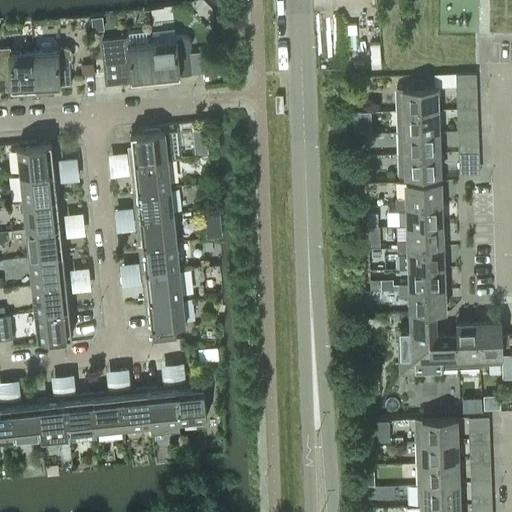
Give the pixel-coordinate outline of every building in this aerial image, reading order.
[(156,83),(152,41),(129,44),(129,36),(101,38),(105,81),(120,80),(141,78),(142,85),(156,83)] [(176,39),(152,41),(156,83),(170,82),(169,75),(191,73),(188,49),(188,48),(190,45),(189,41),(187,38),(183,36),(179,36),(176,39)] [(36,92),(33,50),(11,52),(10,45),(0,45),(0,87),(21,86),(21,93),(36,92)] [(58,49),(33,50),(36,92),(50,91),(50,85),(71,83),(69,59),(71,56),(71,52),(69,48),(65,47),(61,47),(58,49)] [(202,48),(188,49),(191,73),(204,71),(203,56),(202,48)] [(211,55),(203,56),(204,71),(218,70),(218,63),(213,63),(211,55)] [(80,66),(81,79),(94,78),(93,65),(80,66)] [(469,72),(455,72),(455,73),(455,85),(476,84),(475,71),(469,72)] [(397,109),(437,107),(436,85),(424,86),(423,79),(411,80),(411,86),(396,87),(397,109)] [(455,85),(456,92),(476,92),(476,84),(455,85)] [(397,131),(437,129),(437,107),(397,109),(397,131)] [(355,111),(353,111),(354,121),(356,121),(360,121),(370,120),(370,111),(360,111),(355,111)] [(209,118),(198,119),(199,127),(205,127),(211,126),(210,118),(209,118)] [(144,127),(144,131),(130,132),(133,160),(167,156),(179,155),(176,129),(164,130),(164,129),(159,129),(159,126),(144,127)] [(398,152),(438,151),(437,129),(397,131),(398,152)] [(37,142),(37,139),(21,141),(22,144),(17,145),(20,172),(54,169),(51,141),(37,142)] [(110,150),(112,172),(130,170),(128,148),(110,150)] [(438,151),(398,152),(399,175),(439,174),(438,151)] [(61,155),(62,177),(80,176),(79,154),(61,155)] [(170,185),(167,156),(133,160),(135,177),(132,178),(133,189),(170,185)] [(54,169),(20,172),(23,200),(60,196),(59,185),(56,186),(54,169)] [(395,197),(395,203),(440,201),(439,179),(397,180),(398,196),(395,197)] [(173,212),(170,185),(133,189),(134,199),(137,199),(139,215),(173,212)] [(61,207),(60,196),(23,200),(26,227),(60,224),(58,208),(61,207)] [(440,201),(395,203),(395,210),(398,210),(399,224),(407,224),(441,223),(440,201)] [(136,225),(134,203),(116,205),(117,227),(136,225)] [(67,231),(85,231),(85,209),(67,209),(67,231)] [(176,239),(173,212),(139,215),(141,232),(137,232),(139,243),(176,239)] [(377,212),(366,212),(367,224),(377,224),(377,212)] [(396,240),(396,246),(442,244),(441,223),(407,224),(407,239),(396,240)] [(61,240),(60,224),(26,227),(29,255),(66,251),(65,240),(61,240)] [(379,226),(367,226),(367,236),(379,235),(379,226)] [(179,267),(176,239),(139,243),(140,254),(143,254),(145,270),(179,267)] [(442,244),(396,246),(397,253),(408,253),(408,268),(442,266),(442,244)] [(67,262),(66,251),(29,255),(32,282),(66,279),(64,262),(67,262)] [(120,259),(123,281),(142,279),(139,258),(120,259)] [(71,265),(74,287),(93,285),(90,263),(71,265)] [(398,283),(398,289),(443,288),(442,266),(408,268),(409,283),(398,283)] [(179,267),(145,270),(147,287),(143,287),(144,298),(181,294),(179,267)] [(379,278),(370,279),(370,288),(379,288),(379,278)] [(67,295),(66,279),(32,282),(34,309),(72,306),(70,295),(67,295)] [(443,288),(398,289),(398,296),(409,296),(410,311),(433,310),(433,311),(444,310),(443,288)] [(184,323),(181,294),(144,298),(146,309),(149,309),(152,339),(176,337),(175,324),(184,323)] [(70,317),(73,317),(72,306),(34,309),(38,338),(42,338),(43,341),(58,339),(58,336),(71,335),(70,317)] [(400,370),(408,369),(407,355),(415,354),(434,333),(433,311),(433,310),(410,311),(411,327),(399,328),(400,370)] [(0,313),(0,337),(12,337),(10,313),(0,313)] [(501,320),(478,321),(480,366),(486,365),(486,362),(502,362),(502,344),(508,344),(508,332),(501,332),(501,320)] [(455,321),(456,332),(457,332),(458,367),(480,366),(478,321),(455,321)] [(443,367),(458,367),(457,332),(456,332),(434,333),(415,354),(407,355),(408,369),(443,368),(443,367)] [(197,346),(198,360),(214,358),(212,345),(197,346)] [(108,366),(109,383),(131,382),(130,365),(108,366)] [(75,371),(53,372),(54,386),(75,385),(75,371)] [(191,384),(175,385),(178,419),(206,416),(202,379),(190,381),(191,384)] [(158,384),(147,385),(151,422),(152,433),(179,430),(178,419),(175,385),(158,387),(158,384)] [(136,389),(120,391),(124,425),(151,422),(147,385),(136,386),(136,389)] [(124,425),(120,391),(103,393),(103,390),(92,391),(96,428),(124,425)] [(96,428),(92,391),(81,392),(81,395),(65,397),(68,431),(96,428)] [(498,394),(484,394),(484,406),(499,406),(498,394)] [(68,435),(68,431),(65,397),(48,399),(48,395),(37,397),(41,434),(41,438),(68,435)] [(41,434),(37,397),(26,398),(26,401),(11,403),(14,437),(41,434)] [(0,438),(14,437),(11,403),(0,403),(0,438)] [(488,415),(468,415),(468,423),(488,422),(488,415)] [(416,440),(456,439),(455,416),(415,418),(416,440)] [(417,462),(457,460),(456,439),(416,440),(417,462)] [(417,483),(457,482),(457,460),(417,462),(417,483)] [(418,505),(458,503),(457,482),(417,483),(418,505)] [(458,511),(458,503),(418,505),(406,505),(406,511),(458,511)]
